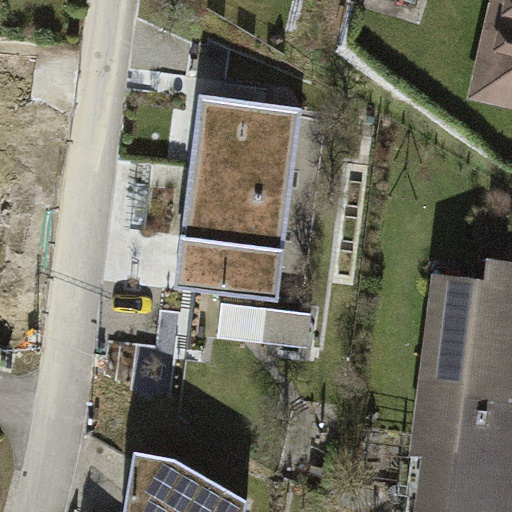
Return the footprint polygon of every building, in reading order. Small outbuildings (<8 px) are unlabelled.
[(511,0),(501,0),(476,110),(511,118),(511,0)] [(0,244),(26,75),(0,71),(0,244)] [(306,112),(204,102),(185,291),(288,301),(306,112)] [(435,287),(415,464),(426,466),(419,511),(511,511),(511,268),(492,267),(489,292),(435,287)] [(258,511),(259,507),(185,467),(146,462),(137,511),(258,511)]
